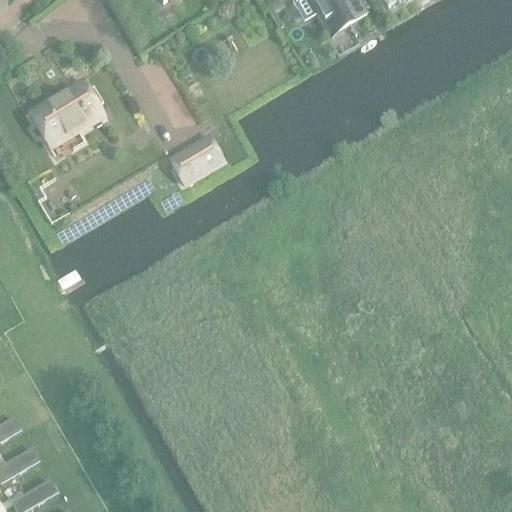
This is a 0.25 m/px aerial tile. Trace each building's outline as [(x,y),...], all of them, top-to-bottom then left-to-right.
[(304,0),(313,14),(316,12),(332,39),(349,29),(351,32),(352,31),(351,28),(366,19),(364,14),(370,10),(363,0),(304,0)] [(382,0),(388,10),(405,0),(382,0)] [(281,31),(283,29),(276,18),(274,19),(281,31)] [(77,137),(103,121),(82,86),(59,100),(62,104),(32,122),(48,148),(75,132),(77,137)] [(208,141),(169,164),(184,188),(222,166),(208,141)] [(14,422),(0,430),(0,446),(21,434),(14,422)] [(32,453),(0,471),(0,486),(1,488),(39,466),(32,453)] [(50,484),(12,507),(14,511),(31,511),(57,497),(50,484)]
